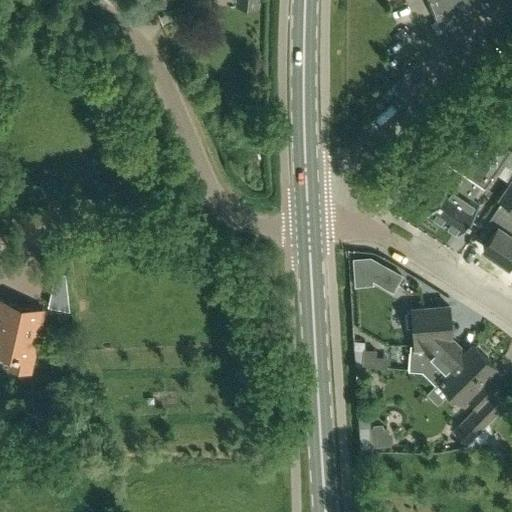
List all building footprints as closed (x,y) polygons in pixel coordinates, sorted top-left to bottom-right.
[(432,0),(439,16),(451,33),(461,24),(461,25),(489,0),(432,0)] [(482,180),(487,184),(504,159),(511,164),(511,145),(478,122),(442,152),(468,171),(482,180)] [(444,224),(446,222),(460,232),(479,203),(471,197),(482,180),(468,171),(457,188),(448,182),(439,194),(436,192),(427,205),(431,208),(427,213),(444,224)] [(511,183),(499,202),(501,204),(511,210),(511,183)] [(485,243),(484,246),(510,263),(511,259),(511,233),(499,225),(498,224),(485,243)] [(370,257),(354,258),(355,285),(372,284),(372,278),(393,290),(402,275),(370,257)] [(0,299),(0,352),(13,355),(10,367),(28,371),(29,367),(50,372),(55,399),(68,397),(86,394),(78,350),(47,355),(48,359),(32,356),(42,309),(0,299)] [(413,311),(408,311),(410,325),(414,324),(416,345),(420,345),(420,349),(417,350),(412,350),(411,369),(423,370),(436,382),(439,378),(467,352),(455,340),(453,342),(448,336),(447,333),(448,333),(452,333),(450,305),(413,308),(413,311)] [(467,352),(439,378),(451,390),(464,403),(470,398),(478,406),(479,407),(499,389),(484,374),(495,364),(474,344),(467,352)] [(453,431),(466,444),(484,426),(471,413),(453,431)] [(493,433),(484,440),(497,457),(506,450),(493,433)]
